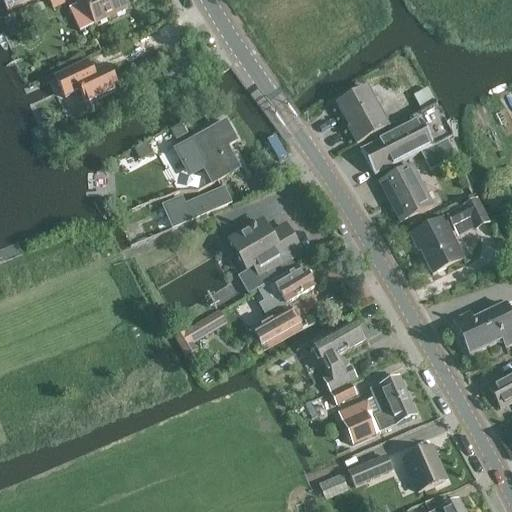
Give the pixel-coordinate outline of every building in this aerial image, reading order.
[(1,0),(7,12),(31,0),(1,0)] [(48,0),(53,10),(72,2),(70,0),(48,0)] [(95,25),(127,9),(122,0),(74,0),(77,5),(83,3),(95,25)] [(42,4),(32,8),(36,17),(46,13),(42,4)] [(86,108),(119,92),(108,68),(87,78),(81,66),(54,78),(60,91),(74,84),(86,108)] [(357,146),(388,128),(367,89),(337,106),(350,129),(348,130),(357,146)] [(427,89),(413,97),(421,111),(435,103),(427,89)] [(412,126),(360,152),(375,178),(421,155),(433,149),(446,142),(452,139),(443,122),(450,119),(440,101),(438,102),(435,103),(421,111),(408,118),(412,126)] [(212,186),(239,171),(227,148),(236,143),(226,123),(193,142),(202,158),(198,160),(201,167),(212,186)] [(181,125),(170,131),(176,141),(186,136),(181,125)] [(65,127),(54,133),(61,147),(73,141),(65,127)] [(433,149),(421,155),(430,173),(455,160),(446,142),(433,149)] [(148,143),(136,149),(141,160),(153,154),(148,143)] [(412,168),(379,185),(400,225),(418,216),(421,222),(435,214),(432,208),(412,168)] [(182,200),(162,208),(173,232),(218,213),(232,206),(225,190),(185,207),(182,200)] [(450,214),(446,216),(457,238),(473,231),(474,232),(488,225),(478,203),(477,200),(476,201),(463,207),(462,203),(448,210),(450,214)] [(155,217),(140,224),(145,236),(160,230),(155,217)] [(463,261),(442,221),(410,238),(419,255),(421,254),(432,277),(463,261)] [(271,283),(295,268),(291,261),(302,255),(287,229),(271,238),(264,225),(230,245),(246,273),(253,269),(259,280),(267,275),(271,283)] [(271,283),(258,291),(264,303),(259,306),(270,324),(253,333),(262,347),(300,326),(288,304),(314,289),(312,286),(314,282),(311,278),(307,278),(305,274),(303,276),(300,270),(298,272),(295,268),(271,283)] [(480,317),(493,345),(501,341),(505,349),(511,346),(511,320),(511,318),(511,317),(511,304),(506,307),(505,306),(480,317)] [(219,315),(195,329),(176,340),(186,357),(195,352),(191,345),(225,326),(219,315)] [(468,356),(493,345),(480,317),(472,321),(470,315),(452,323),(468,356)] [(330,395),(356,380),(350,368),(342,372),(336,360),(364,344),(354,325),(312,347),(323,367),(324,366),(330,379),(323,382),(330,395)] [(511,404),(511,376),(489,389),(500,411),(511,404)] [(373,400),(338,416),(352,448),(416,419),(417,419),(399,379),(398,378),(398,379),(369,392),(373,400)] [(350,386),(330,397),(336,408),(356,397),(350,386)] [(310,404),(305,407),(312,420),(317,417),(310,404)] [(406,462),(421,495),(446,483),(431,451),(406,462)] [(348,475),(355,491),(393,475),(387,459),(348,475)] [(319,487),(326,503),(348,493),(341,478),(319,487)] [(463,511),(458,501),(437,511),(463,511)]
